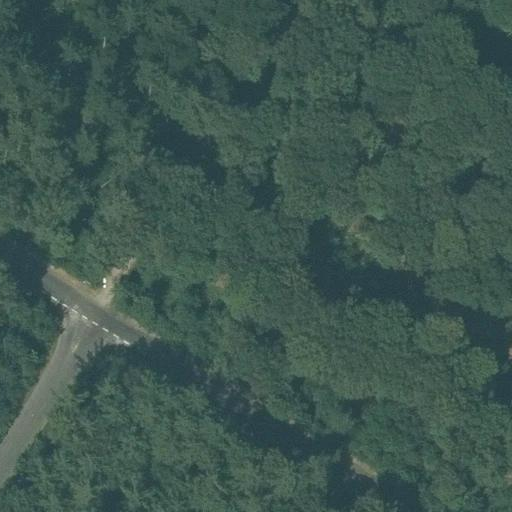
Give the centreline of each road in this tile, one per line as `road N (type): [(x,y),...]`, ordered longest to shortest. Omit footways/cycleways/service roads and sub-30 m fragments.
road 1 (track): [(299,0),(102,314)]
road 2 (unclassified): [(102,314),(408,511)]
road 3 (unclassified): [(0,472),(102,314)]
road 4 (unclassified): [(0,249),(102,314)]
